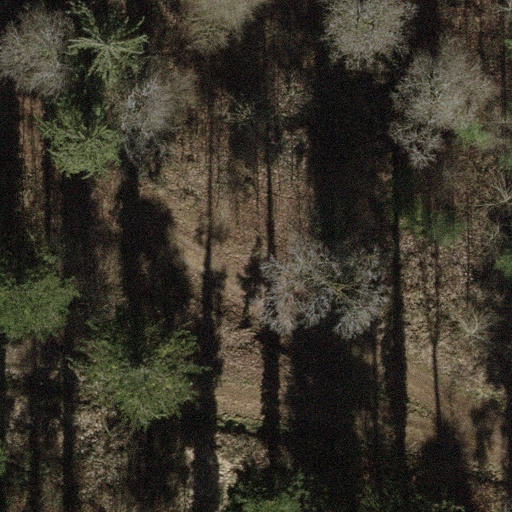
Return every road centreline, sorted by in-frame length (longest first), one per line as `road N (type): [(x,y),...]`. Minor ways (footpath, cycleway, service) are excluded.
road 1 (track): [(0,96),(29,137),(128,210),(511,442)]
road 2 (track): [(511,447),(0,343)]
